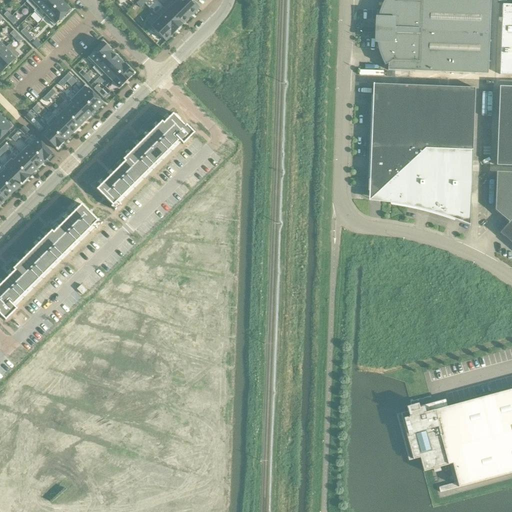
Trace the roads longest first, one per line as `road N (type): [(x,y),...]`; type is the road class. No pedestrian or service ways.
road 1 (unclassified): [(511,280),(416,234),(358,225),(337,202),(347,0)]
road 2 (tertiary): [(0,235),(159,75)]
road 3 (residential): [(235,199),(232,279),(189,336)]
